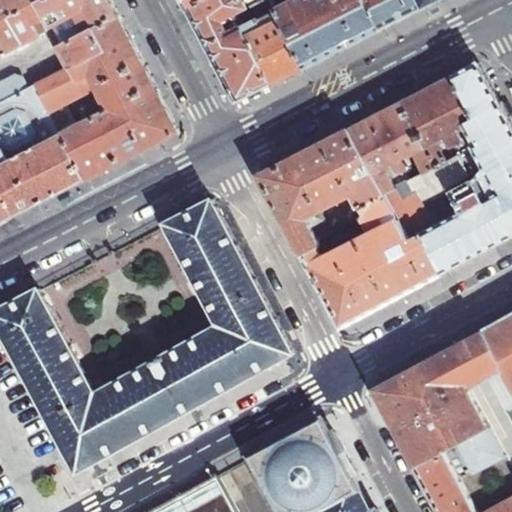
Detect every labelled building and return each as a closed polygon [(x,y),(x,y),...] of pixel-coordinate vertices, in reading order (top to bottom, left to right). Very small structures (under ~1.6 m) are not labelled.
[(0,0),(0,59),(52,31),(38,4),(35,0),(0,0)] [(110,0),(46,0),(38,4),(52,31),(61,48),(100,27),(119,17),(114,7),(110,0)] [(205,0),(182,0),(188,10),(205,0)] [(259,92),(269,87),(232,17),(263,0),(205,0),(188,10),(237,104),(259,92)] [(275,84),(303,70),(273,12),(267,0),(263,0),(232,17),(269,87),(275,84)] [(377,32),(361,0),(296,0),(273,12),(303,70),(311,66),(377,32)] [(361,0),(377,32),(439,0),(361,0)] [(131,39),(119,17),(100,27),(61,48),(72,70),(131,39)] [(170,116),(154,84),(138,54),(131,39),(72,70),(38,88),(84,183),(167,140),(179,134),(170,116)] [(479,62),(454,75),(476,117),(465,123),(477,146),(462,153),(438,167),(427,172),(406,183),(386,193),(387,195),(410,238),(411,240),(423,234),(443,273),(485,251),(511,236),(511,123),(504,108),(479,62)] [(417,94),(403,101),(438,167),(462,153),(456,142),(460,140),(461,136),(457,128),(465,123),(476,117),(454,75),(430,87),(417,94)] [(0,86),(0,107),(30,92),(22,77),(16,78),(0,86)] [(0,186),(16,218),(79,185),(84,183),(38,88),(30,92),(0,107),(0,186)] [(368,120),(351,128),(386,193),(406,183),(401,175),(415,167),(409,155),(416,152),(427,172),(438,167),(403,101),(392,107),(378,114),(368,120)] [(351,128),(261,175),(303,255),(321,245),(320,239),(308,216),(354,192),(362,208),(387,195),(386,193),(351,128)] [(0,225),(10,221),(16,218),(0,186),(0,225)] [(410,238),(387,195),(362,208),(365,215),(374,231),(325,258),(321,245),(303,255),(341,327),(397,298),(443,273),(423,234),(411,240),(414,247),(406,251),(401,243),(410,238)] [(286,338),(213,200),(167,224),(176,241),(222,326),(97,393),(87,376),(48,303),(41,289),(0,307),(0,340),(68,468),(73,478),(78,474),(296,356),(286,338)] [(511,316),(482,333),(499,366),(506,367),(502,375),(511,392),(511,391),(511,316)] [(475,371),(481,381),(501,370),(499,366),(482,333),(472,338),(461,344),(475,371)] [(504,461),(464,390),(458,380),(475,371),(461,344),(383,386),(375,390),(416,469),(445,454),(460,484),(473,477),(484,471),(504,461)] [(458,380),(464,390),(481,381),(475,371),(458,380)] [(317,511),(359,489),(352,476),(356,473),(335,433),(330,435),(326,427),(321,419),(302,430),(301,428),(294,432),(295,433),(277,444),(276,442),(268,446),(269,448),(246,460),(273,511),(317,511)] [(476,511),(465,491),(477,484),(473,477),(460,484),(445,454),(416,469),(439,511),(511,511),(511,500),(490,511),(476,511)] [(484,471),(473,477),(477,484),(488,478),(484,471)] [(236,511),(217,476),(149,511),(236,511)] [(377,511),(376,509),(372,511),(371,511),(359,489),(317,511),(377,511)]
